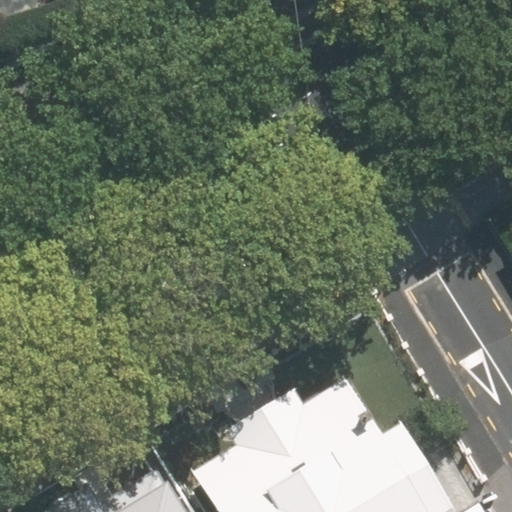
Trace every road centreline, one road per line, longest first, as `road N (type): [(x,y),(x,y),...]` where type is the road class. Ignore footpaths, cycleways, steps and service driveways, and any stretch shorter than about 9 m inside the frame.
road 1 (secondary): [(0,290),(330,87)]
road 2 (residential): [(330,87),(511,394)]
road 3 (secondary): [(330,87),(472,0)]
